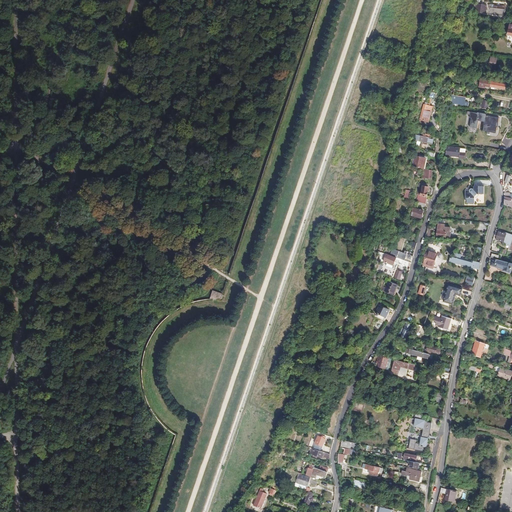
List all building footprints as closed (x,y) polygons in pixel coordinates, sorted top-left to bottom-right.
[(471,5),(471,0),(468,0),(467,12),(497,15),(498,3),(480,1),(480,6),(471,5)] [(505,84),(497,82),(497,80),(486,79),(486,80),(480,79),(479,86),(485,87),(489,87),(489,86),(504,89),(505,84)] [(423,121),(427,106),(420,103),(416,118),(423,121)] [(491,122),(491,125),(490,125),(489,131),(493,131),(493,129),(502,131),(503,126),(502,126),(503,122),(504,122),(505,117),(497,116),(496,117),(492,117),(492,115),(492,113),(483,112),(473,111),(472,114),(476,114),(475,118),(477,118),(476,127),(483,128),(485,121),(490,121),(491,122)] [(432,144),(433,135),(422,133),(421,136),(418,135),(417,141),(432,144)] [(445,154),(458,156),(458,157),(463,158),(464,151),(459,151),(459,147),(446,146),(445,154)] [(414,166),(424,169),(426,158),(416,156),(414,166)] [(484,195),(485,187),(474,186),(474,190),(473,190),(472,189),(471,189),(470,190),(471,191),(472,192),(471,194),(469,193),(467,193),(467,204),(475,204),(475,197),(477,197),(477,195),(484,195)] [(510,193),(503,193),(504,198),(504,205),(505,205),(511,207),(511,198),(508,197),(509,194),(510,193)] [(417,201),(425,203),(427,196),(421,195),(417,194),(415,200),(417,201)] [(421,218),(423,210),(413,208),(412,215),(421,218)] [(438,224),(437,236),(449,237),(450,227),(444,227),(444,224),(438,224)] [(511,246),(511,243),(511,234),(506,233),(505,234),(497,231),(495,236),(497,237),(496,240),(503,243),(503,244),(511,246)] [(411,260),(412,255),(392,249),(391,254),(398,256),(398,257),(398,258),(405,260),(405,258),(411,260)] [(426,264),(433,266),(436,253),(425,250),(421,263),(426,264)] [(395,256),(382,252),(381,257),(383,257),(382,261),(392,264),(395,256)] [(471,268),(479,269),(480,263),(473,261),(473,262),(460,259),(452,257),(452,258),(451,261),(471,267),(471,268)] [(405,267),(407,261),(405,260),(398,258),(397,264),(405,267)] [(510,272),(511,265),(511,264),(492,259),(490,265),(496,267),(496,266),(504,268),(503,270),(510,272)] [(424,272),(434,275),(436,268),(433,267),(433,266),(426,264),(424,272)] [(386,289),(395,293),(398,284),(388,280),(386,289)] [(456,293),(461,295),(463,288),(449,283),(446,291),(456,293)] [(456,293),(446,291),(443,301),(453,304),(456,293)] [(386,315),(389,308),(381,304),(378,311),(379,312),(377,316),(385,319),(387,315),(386,315)] [(448,330),(452,318),(443,316),(442,318),(435,316),(434,321),(437,322),(436,324),(440,325),(439,327),(448,330)] [(487,348),(489,344),(476,340),(472,355),(480,357),(483,347),(487,348)] [(431,359),(433,355),(417,351),(413,350),(409,349),(408,353),(431,359)] [(380,355),(377,366),(386,369),(388,361),(389,357),(380,355)] [(413,368),(414,363),(394,358),(392,368),(399,369),(400,365),(413,368)] [(511,380),(511,375),(511,371),(505,369),(505,371),(503,378),(511,380)] [(354,397),(350,409),(361,412),(364,400),(354,397)] [(420,442),(427,443),(428,438),(427,438),(428,435),(429,435),(431,422),(428,422),(428,421),(419,419),(416,418),(414,426),(423,428),(420,442)] [(321,450),(326,437),(319,434),(314,447),(321,450)] [(425,451),(427,443),(420,442),(420,443),(415,442),(416,441),(410,440),(408,448),(414,449),(425,451)] [(350,456),(351,456),(353,450),(340,447),(340,450),(344,451),(344,453),(347,453),(347,454),(350,455),(350,456)] [(323,457),(330,460),(330,455),(315,449),(313,455),(323,458),(323,457)] [(305,475),(317,479),(318,475),(325,477),(328,468),(320,465),(319,469),(313,466),(314,465),(310,463),(308,468),(307,468),(305,475)] [(380,468),(380,467),(367,464),(366,469),(369,470),(369,474),(377,476),(378,472),(379,472),(379,471),(380,468)] [(423,480),(424,477),(421,477),(422,472),(407,468),(406,472),(402,472),(401,475),(404,476),(405,475),(411,476),(410,479),(420,481),(420,480),(423,480)] [(293,481),(291,486),(300,489),(301,484),(305,485),(308,477),(298,474),(295,482),(293,481)] [(364,488),(366,482),(354,480),(353,486),(357,487),(364,488)] [(448,489),(440,487),(439,492),(446,494),(445,500),(453,502),(456,491),(448,489)] [(262,491),(263,489),(260,488),(253,505),(261,507),(267,493),(262,491)] [(312,497),(313,493),(308,491),(304,503),(309,505),(310,501),(312,502),(314,497),(312,497)]
